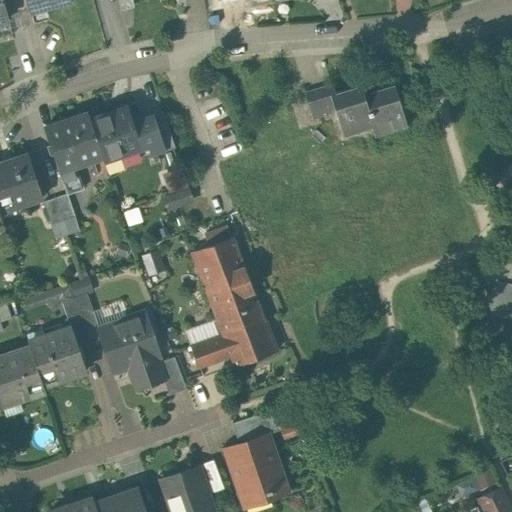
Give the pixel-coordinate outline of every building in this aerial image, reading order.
[(1,0),(0,0),(0,38),(12,35),(1,0)] [(69,0),(26,0),(30,12),(69,0)] [(377,132),(410,122),(398,80),(367,89),(363,75),(307,92),(314,116),(338,109),(345,133),(375,124),(377,132)] [(139,119),(130,122),(125,106),(89,118),(101,156),(103,159),(139,147),(134,132),(142,129),(139,119)] [(162,111),(139,119),(142,129),(148,144),(171,137),(162,111)] [(89,118),(87,112),(43,127),(58,171),(101,156),(89,118)] [(26,153),(0,162),(0,210),(41,197),(26,153)] [(193,201),(188,168),(165,171),(170,204),(193,201)] [(74,215),(66,193),(54,197),(62,219),(74,215)] [(54,197),(42,201),(49,223),(62,219),(54,197)] [(232,235),(191,251),(210,300),(201,303),(206,315),(214,312),(230,356),(234,365),(275,350),(232,235)] [(511,253),(477,266),(485,288),(489,291),(485,295),(492,312),(511,317),(511,315),(511,253)] [(92,310),(79,314),(89,343),(100,339),(97,329),(98,329),(92,310)] [(143,310),(125,317),(125,320),(98,329),(97,329),(100,339),(112,372),(135,364),(157,357),(159,355),(143,310)] [(89,343),(79,314),(66,318),(69,327),(71,326),(78,346),(89,343)] [(69,327),(27,341),(29,346),(42,384),(85,370),(78,346),(71,326),(69,327)] [(222,334),(189,346),(198,368),(230,356),(222,334)] [(29,346),(0,355),(0,404),(43,390),(42,384),(29,346)] [(185,388),(173,356),(158,361),(156,361),(162,377),(168,394),(185,388)] [(157,357),(135,364),(142,383),(162,377),(156,361),(158,361),(157,357)] [(272,408),(242,418),(247,433),(277,423),(272,408)] [(267,432),(222,447),(241,500),(266,491),(268,497),(287,491),(267,432)] [(223,487),(213,460),(198,465),(208,492),(223,487)] [(463,493),(499,479),(494,464),(457,478),(463,493)] [(198,465),(159,479),(170,511),(214,511),(208,492),(198,465)] [(144,511),(136,487),(92,501),(96,511),(144,511)] [(511,510),(500,487),(482,496),(489,511),(510,511),(511,511),(511,510)] [(90,496),(47,510),(47,511),(96,511),(92,501),(90,496)]
